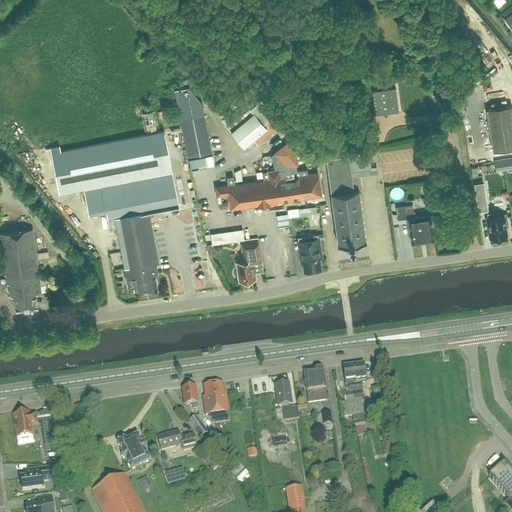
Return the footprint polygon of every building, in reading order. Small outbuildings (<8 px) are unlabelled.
[(502,7),(498,2),(493,6),(497,11),(502,7)] [(175,88),(188,157),(191,167),(200,165),(201,167),(204,164),(214,162),(212,152),(202,103),(188,88),(185,87),(182,82),(177,83),(177,87),(175,88)] [(375,113),(399,110),(396,87),(372,90),(375,113)] [(234,121),(231,118),(224,124),(244,147),(253,139),(257,143),(266,135),(262,131),(266,127),(263,123),(276,112),(263,96),(234,121)] [(492,150),(511,147),(511,107),(511,104),(485,108),(492,150)] [(164,130),(52,152),(59,191),(84,186),(88,205),(104,202),(107,218),(114,216),(126,278),(132,277),(135,292),(157,288),(154,275),(157,274),(157,272),(156,263),(158,262),(148,211),(179,205),(164,130)] [(231,206),(278,199),(321,193),(317,171),(307,172),(307,168),(297,169),(296,162),(297,161),(296,154),(290,146),(291,145),(287,141),(274,151),(275,151),(272,154),(274,169),(266,170),(267,171),(262,171),(263,178),(234,183),(233,175),(227,176),(228,184),(216,186),(217,195),(228,193),(231,206)] [(337,244),(338,244),(347,242),(347,245),(357,243),(356,241),(366,240),(359,188),(362,188),(360,175),(362,174),(361,169),(371,168),(369,150),(326,156),(337,244)] [(503,168),(502,159),(494,160),(496,169),(503,168)] [(483,182),(474,184),(477,198),(479,211),(487,210),(483,182)] [(411,242),(434,239),(430,213),(414,216),(412,204),(396,206),(397,216),(407,215),(411,242)] [(317,212),(316,205),(300,207),(301,214),(317,212)] [(290,217),(301,216),(300,208),(289,210),(290,217)] [(490,237),(507,235),(503,214),(492,216),(492,212),(487,213),(488,217),(486,217),(490,237)] [(279,216),(280,225),(290,224),(289,215),(279,216)] [(35,292),(41,292),(32,228),(0,232),(0,242),(4,275),(5,274),(6,284),(9,283),(10,296),(13,295),(15,308),(24,307),(24,308),(26,308),(28,307),(28,306),(37,305),(35,292)] [(242,228),(210,233),(212,244),(244,239),(242,228)] [(303,262),(304,270),(320,268),(318,257),(321,257),(317,233),(297,236),(301,262),(303,262)] [(241,243),(244,261),(237,262),(239,280),(255,278),(252,260),(261,259),(258,240),(241,243)] [(194,263),(204,262),(203,255),(193,256),(194,263)] [(47,275),(39,276),(40,285),(48,284),(47,275)] [(40,310),(33,313),(35,318),(42,316),(40,310)] [(349,409),(350,417),(363,415),(361,402),(363,402),(361,392),(362,392),(361,384),(365,383),(363,365),(353,367),(356,385),(355,385),(357,393),(353,394),(355,406),(350,407),(349,409)] [(356,385),(353,367),(343,368),(346,386),(348,386),(350,394),(343,395),(345,404),(340,405),(342,419),(350,417),(349,409),(350,407),(355,406),(353,394),(357,393),(355,385),(356,385)] [(308,404),(326,401),(325,390),(322,370),(313,371),(313,372),(303,373),(306,393),(307,393),(308,404)] [(205,417),(227,414),(225,397),(223,397),(222,384),(204,386),(205,398),(203,398),(205,417)] [(284,423),(300,420),(298,410),(291,411),(290,407),(291,406),(288,385),(275,386),(278,409),(283,408),(284,423)] [(192,411),(198,410),(195,388),(182,390),(184,406),(192,405),(192,411)] [(373,397),(380,395),(378,388),(371,389),(373,397)] [(322,426),(332,425),(331,414),(321,415),(322,426)] [(30,428),(37,427),(35,416),(29,417),(29,415),(21,417),(21,416),(15,416),(15,417),(14,418),(17,439),(18,447),(33,445),(30,428)] [(208,433),(196,417),(188,423),(200,439),(208,433)] [(51,422),(41,424),(44,448),(54,446),(51,422)] [(161,452),(181,446),(183,453),(197,450),(193,436),(180,439),(178,433),(157,439),(161,452)] [(383,457),(391,455),(387,435),(379,437),(383,457)] [(130,473),(150,463),(145,453),(146,452),(142,445),(141,446),(137,437),(126,442),(125,442),(124,442),(123,440),(117,443),(118,445),(117,446),(122,455),(121,455),(122,456),(121,458),(122,461),(124,461),(125,463),(125,462),(130,473)] [(211,470),(218,464),(209,454),(202,461),(211,470)] [(497,471),(507,482),(511,477),(511,474),(504,465),(497,471)] [(242,466),(231,474),(239,484),(250,475),(242,466)] [(20,479),(22,492),(45,489),(44,483),(48,482),(47,469),(24,472),(25,479),(20,479)] [(511,511),(511,477),(507,482),(497,471),(488,479),(508,501),(503,505),(510,511),(511,511)] [(102,511),(142,511),(125,475),(92,491),(102,511)] [(288,511),(304,511),(301,488),(285,490),(288,511)] [(38,507),(26,508),(26,511),(53,511),(51,497),(37,500),(38,507)]
